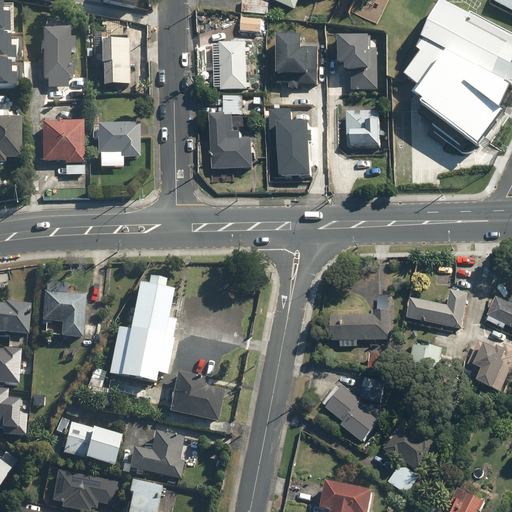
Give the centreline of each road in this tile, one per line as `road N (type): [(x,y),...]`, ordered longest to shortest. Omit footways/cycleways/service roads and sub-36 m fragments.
road 1 (residential): [(176,228),(175,0)]
road 2 (tertiary): [(249,511),(288,306)]
road 3 (secondary): [(497,221),(307,225)]
road 4 (secondary): [(176,228),(0,237)]
